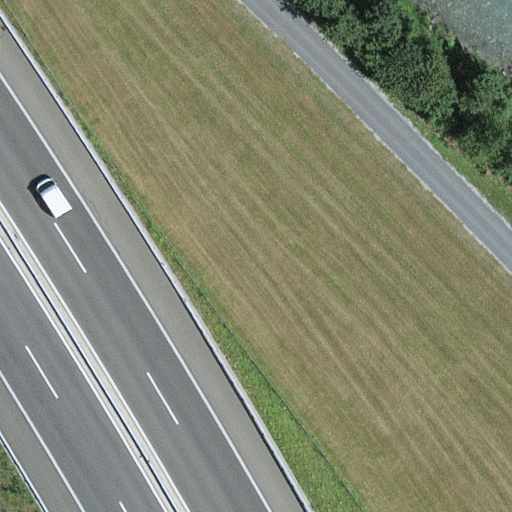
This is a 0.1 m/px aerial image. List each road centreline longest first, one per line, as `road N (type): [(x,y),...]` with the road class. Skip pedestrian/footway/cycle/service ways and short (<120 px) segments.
road 1 (motorway): [(231,511),(0,125)]
road 2 (motorway): [(0,310),(127,511)]
